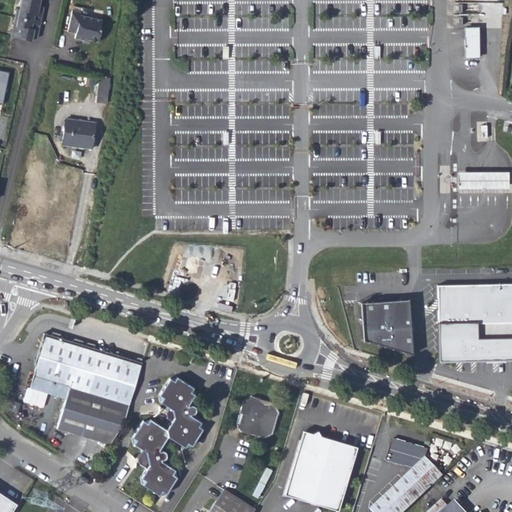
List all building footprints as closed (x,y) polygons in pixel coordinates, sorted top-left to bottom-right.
[(14,16),(40,22),(44,6),(40,5),(38,5),(39,1),(36,0),(20,0),(19,8),(16,8),(14,16)] [(85,40),(85,38),(91,40),(99,41),(103,29),(101,27),(103,16),(83,11),(83,9),(74,7),(69,27),(78,29),(76,38),(85,40)] [(10,36),(31,40),(32,36),(33,36),(37,37),(40,22),(14,16),(10,36)] [(480,31),(466,31),(466,60),(479,60),(480,31)] [(0,102),(2,103),(9,72),(0,70),(0,102)] [(97,101),(106,103),(109,76),(101,75),(97,101)] [(62,143),(64,144),(91,148),(95,122),(66,118),(62,143)] [(26,176),(31,177),(39,179),(44,154),(32,151),(26,176)] [(486,174),(458,174),(458,190),(485,189),(508,189),(508,174),(486,174)] [(26,176),(24,183),(29,184),(29,188),(52,194),(53,189),(54,186),(31,180),(31,177),(26,176)] [(29,188),(23,210),(47,216),(52,194),(29,188)] [(511,284),(438,286),(439,361),(511,360),(511,284)] [(363,339),(412,353),(408,299),(361,302),(363,339)] [(29,387),(66,398),(57,427),(110,442),(124,420),(141,365),(45,336),(29,387)] [(133,436),(137,438),(134,443),(147,451),(150,464),(141,477),(145,480),(143,484),(159,495),(162,491),(166,493),(177,477),(173,474),(176,470),(163,461),(162,459),(166,458),(167,456),(167,453),(166,451),(163,450),(160,450),(160,449),(168,436),(185,447),(188,443),(192,445),(203,428),(199,426),(202,421),(190,414),(193,413),(195,412),(196,409),(196,407),(195,405),(192,404),(188,404),(195,394),(191,391),(193,387),(177,376),(174,380),(170,377),(159,394),(163,397),(161,401),(169,407),(173,409),(175,416),(172,421),(167,428),(150,418),(147,422),(143,419),(133,436)] [(236,422),(241,431),(263,438),(272,434),(278,410),(274,402),(251,395),(242,400),(236,422)] [(169,407),(165,413),(166,417),(172,421),(175,416),(173,409),(169,407)] [(284,494),(338,511),(357,446),(320,435),(318,430),(312,433),(303,430),(284,494)] [(403,511),(442,475),(424,456),(426,449),(391,438),(384,460),(403,466),(405,474),(369,508),(372,511),(403,511)] [(253,511),(255,510),(223,489),(208,511),(253,511)] [(0,511),(11,511),(17,503),(0,492),(0,511)] [(479,511),(478,511),(463,511),(453,501),(440,511),(479,511)]
